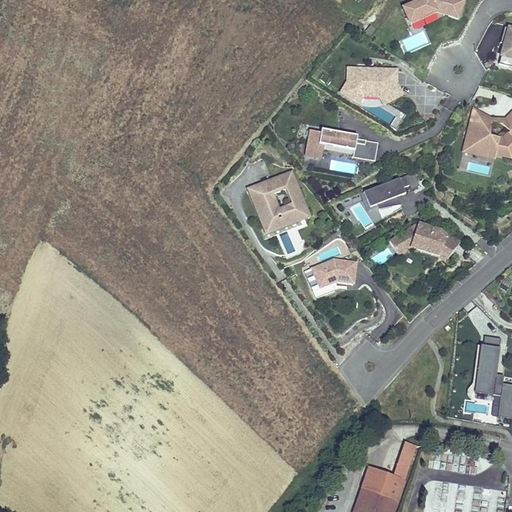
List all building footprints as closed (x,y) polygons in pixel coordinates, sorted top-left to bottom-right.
[(421,0),(403,8),(410,23),(411,23),(436,11),(444,14),(454,18),(457,10),(460,12),(464,2),(461,1),(457,0),(421,0)] [(444,16),(444,14),(436,11),(411,23),(412,25),(436,13),(444,16)] [(511,28),(505,27),(500,42),(504,44),(498,64),(511,67),(511,28)] [(369,70),(348,69),(348,83),(343,90),(351,95),(349,99),(358,105),(364,96),(379,97),(384,106),(403,95),(396,84),(397,71),(375,70),(375,73),(369,73),(369,70)] [(351,95),(343,90),(341,94),(349,99),(351,95)] [(511,127),(508,123),(502,123),(510,131),(503,138),(489,134),(490,120),(478,113),(465,135),(463,147),(473,150),(472,155),(493,159),(494,154),(510,158),(511,156),(511,127)] [(375,163),(378,144),(357,140),(358,136),(322,130),(321,133),(309,131),(305,156),(320,158),(322,159),(324,146),(325,143),(355,149),(354,151),(353,159),(375,163)] [(325,143),(324,146),(354,151),(355,149),(325,143)] [(305,156),(303,166),(318,169),(320,158),(305,156)] [(270,181),(272,186),(266,189),(264,184),(249,189),(254,203),(258,201),(260,205),(255,207),(263,227),(283,219),(285,224),(299,219),(298,216),(307,213),(291,173),(270,181)] [(395,192),(403,188),(409,186),(405,177),(363,193),(370,209),(377,206),(382,220),(402,209),(397,198),(395,192)] [(403,188),(395,192),(397,198),(405,195),(403,188)] [(283,219),(263,227),(266,234),(309,217),(307,213),(298,216),(299,219),(285,224),(283,219)] [(447,233),(418,223),(412,228),(415,233),(411,245),(440,255),(447,260),(460,243),(447,233)] [(415,233),(412,228),(390,242),(399,256),(410,248),(411,245),(415,233)] [(440,255),(411,245),(410,248),(438,258),(445,263),(447,260),(440,255)] [(387,247),(371,258),(377,266),(393,256),(387,247)] [(334,260),(311,270),(320,290),(332,284),(330,280),(333,279),(337,280),(336,283),(353,285),(356,263),(334,260)] [(316,299),(335,291),(332,284),(320,290),(311,270),(305,272),(316,299)] [(501,339),(485,337),(483,347),(480,371),(477,370),(474,394),(481,395),(500,397),(498,417),(511,419),(511,415),(511,385),(502,385),(503,381),(496,380),(496,376),(501,339)] [(480,371),(483,347),(477,346),(472,384),(468,390),(467,393),(468,397),(471,400),(481,402),(481,395),(474,394),(477,370),(480,371)] [(511,377),(496,376),(496,380),(503,381),(502,385),(511,385),(511,377)] [(404,443),(393,477),(405,481),(416,447),(404,443)] [(394,511),(405,481),(393,477),(369,469),(354,511),(394,511)]
